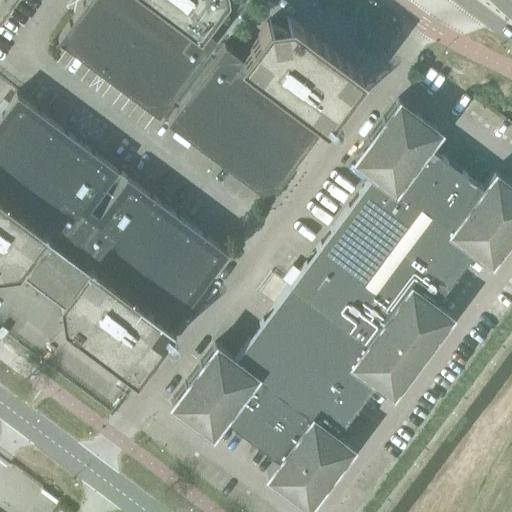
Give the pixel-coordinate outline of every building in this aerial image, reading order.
[(197,22),(214,0),(84,0),(74,14),(57,36),(125,87),(157,112),(214,35),(197,22)] [(331,109),(360,70),(289,17),(288,17),(287,17),(286,17),(286,18),(278,20),(270,21),(270,20),(269,19),(268,19),(268,20),(267,21),(241,55),(224,42),(167,119),(202,145),(258,187),(267,194),(285,170),(302,148),(326,116),(331,109)] [(59,243),(116,167),(92,148),(16,91),(0,111),(0,266),(13,265),(13,266),(14,266),(15,266),(15,265),(16,265),(20,260),(42,230),(59,243)] [(403,96),(400,99),(408,104),(415,110),(417,107),(403,96)] [(434,124),(415,110),(408,104),(400,99),(397,97),(365,140),(353,156),(355,157),(357,158),(364,164),(373,170),(393,185),(426,142),(427,139),(437,127),(434,124)] [(327,117),(330,119),(331,120),(332,120),(333,120),(334,120),(335,120),(336,120),(337,119),(338,118),(339,116),(339,114),(338,112),(337,111),(336,110),(335,110),(334,110),(333,110),(332,110),(331,109),(326,116),(327,117)] [(320,126),(311,138),(318,143),(327,131),(320,126)] [(449,228),(482,184),(461,168),(454,163),(447,158),(426,142),(393,185),(449,228)] [(448,155),(447,158),(454,163),(461,168),(463,166),(448,155)] [(126,173),(116,167),(59,243),(68,250),(126,173)] [(489,257),(506,235),(511,226),(511,182),(493,169),(484,182),(482,184),(449,228),(474,246),(476,247),(489,257)] [(474,246),(449,228),(393,185),(373,170),(359,188),(352,198),(345,207),(446,283),(474,246)] [(173,321),(226,249),(157,197),(126,173),(68,250),(86,263),(63,293),(60,297),(60,298),(59,299),(59,300),(60,301),(61,301),(63,316),(62,317),(62,318),(62,319),(63,319),(63,320),(134,373),(164,332),(169,326),(173,321)] [(446,283),(345,207),(338,216),(332,225),(323,236),(317,244),(418,320),(433,300),(446,283)] [(42,230),(20,260),(41,276),(63,293),(86,263),(68,250),(59,243),(42,230)] [(418,320),(317,244),(310,254),(302,264),(289,281),(390,357),(404,339),(418,320)] [(390,357),(289,281),(288,283),(268,310),(261,319),(363,394),(375,378),(390,357)] [(420,350),(421,348),(432,333),(449,311),(435,301),(433,300),(418,320),(404,339),(420,350)] [(363,394),(261,319),(254,328),(247,338),(234,356),(254,371),(311,413),(335,431),(363,394)] [(169,336),(173,334),(174,330),(172,326),(169,326),(164,332),(166,335),(169,336)] [(435,335),(432,333),(421,348),(424,350),(435,335)] [(390,389),(407,367),(418,353),(420,350),(404,339),(390,357),(375,378),(378,380),(390,389)] [(170,400),(173,403),(180,408),(188,413),(210,430),(216,421),(220,417),(222,415),(254,371),(234,356),(214,341),(170,400)] [(420,354),(418,353),(407,367),(410,369),(420,354)] [(222,415),(242,430),(250,436),(257,441),(278,457),(311,413),(254,371),(222,415)] [(186,416),(188,413),(180,408),(173,403),(171,405),(186,416)] [(306,502),(323,480),(334,465),(350,443),(337,433),(335,431),(311,413),(278,457),(276,459),(266,472),(306,502)] [(255,444),(257,441),(250,436),(242,430),(241,433),(255,444)] [(336,467),(334,465),(323,480),(325,482),(336,467)]
